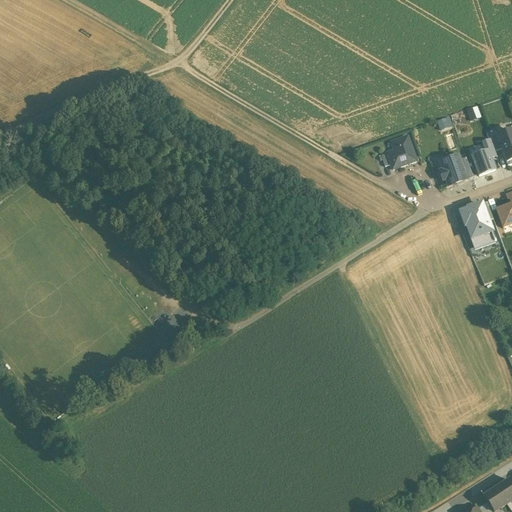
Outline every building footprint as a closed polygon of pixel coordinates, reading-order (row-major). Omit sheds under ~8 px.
[(467,112),(470,123),(482,119),(479,108),(467,112)] [(443,131),(453,127),(450,119),(439,123),(443,131)] [(511,133),(497,139),(502,151),(508,169),(511,167),(511,133)] [(495,154),(502,151),(497,139),(496,134),(489,136),(491,142),(495,154)] [(399,151),(387,156),(391,167),(392,172),(416,163),(407,139),(396,143),(399,151)] [(491,161),(497,159),(495,154),(491,142),(483,145),(486,155),(488,154),(491,161)] [(486,155),(472,159),(479,178),(495,173),(491,161),(488,154),(486,155)] [(387,156),(381,158),(385,169),(391,167),(387,156)] [(458,159),(440,166),(443,174),(440,175),(443,184),(446,183),(448,189),(467,183),(466,181),(460,164),(458,159)] [(467,162),(460,164),(466,181),(473,179),(467,162)] [(511,207),(510,208),(496,214),(503,231),(511,228),(511,207)] [(483,211),(488,224),(493,222),(488,209),(483,211)] [(486,248),(495,245),(488,224),(483,211),(477,213),(477,212),(470,214),(470,215),(462,218),(465,229),(467,228),(474,250),(485,246),(486,248)] [(195,329),(187,334),(191,339),(198,334),(195,329)] [(175,338),(138,367),(144,375),(181,346),(175,338)] [(511,484),(510,482),(483,500),(491,511),(497,511),(511,502),(511,484)]
